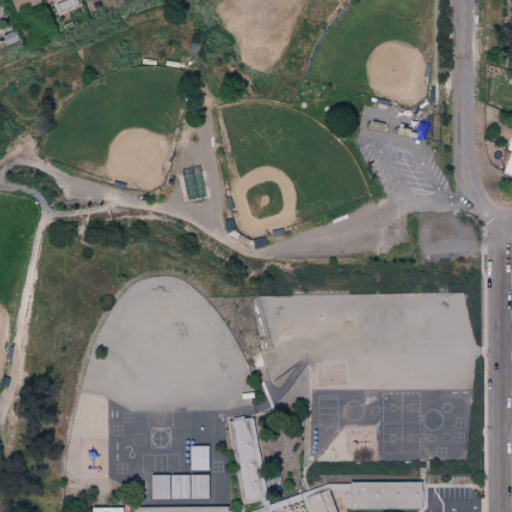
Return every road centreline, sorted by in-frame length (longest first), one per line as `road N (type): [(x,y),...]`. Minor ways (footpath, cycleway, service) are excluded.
road 1 (residential): [(501,511),(501,241)]
road 2 (residential): [(501,241),(466,166),(462,0)]
